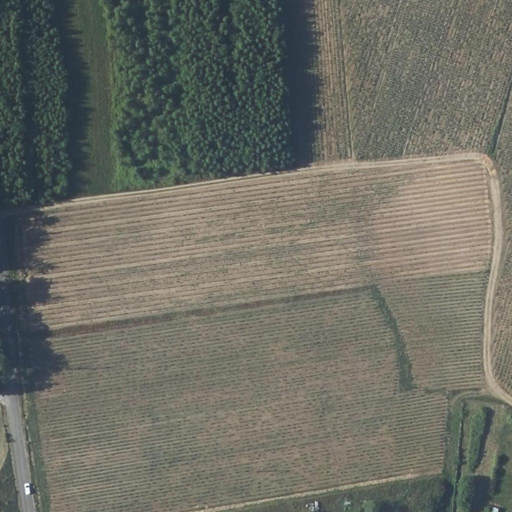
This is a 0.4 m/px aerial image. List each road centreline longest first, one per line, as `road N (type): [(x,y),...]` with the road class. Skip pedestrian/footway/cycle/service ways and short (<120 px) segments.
road 1 (track): [(511,401),(496,391),(486,327),(498,253),(488,154),(0,212)]
road 2 (unclassified): [(0,258),(28,511)]
